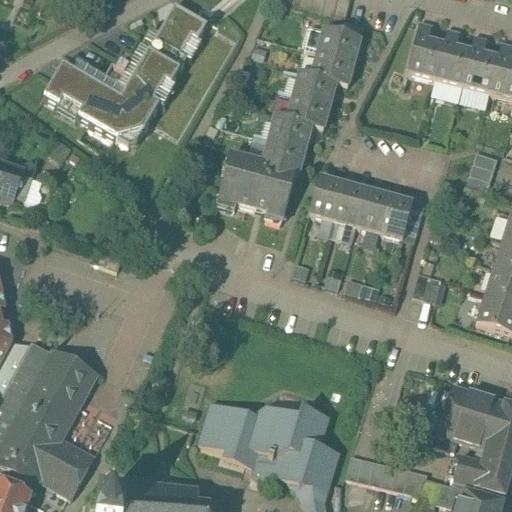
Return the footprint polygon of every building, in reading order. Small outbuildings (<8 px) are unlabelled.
[(300,0),(288,0),(285,13),(297,16),(300,0)] [(300,0),(297,16),(308,19),(313,0),(300,0)] [(325,0),(313,0),(308,19),(320,22),(325,0)] [(337,2),(330,0),(325,0),(320,22),(331,25),(337,2)] [(349,5),(337,2),(331,25),(343,28),(349,5)] [(61,72),(43,103),(114,145),(142,138),(204,30),(173,12),(119,107),(61,72)] [(431,31),(418,28),(415,42),(428,46),(431,31)] [(322,36),(310,33),(306,35),(301,52),(303,56),(304,56),(304,57),(316,60),(322,36)] [(459,38),(446,35),(442,49),(455,52),(459,38)] [(359,46),(322,36),(316,60),(352,70),(359,46)] [(486,44),(473,41),(470,56),(482,59),(486,44)] [(428,46),(415,42),(405,80),(433,86),(442,49),(428,46)] [(511,54),(511,50),(501,48),(497,63),(509,66),(511,54)] [(455,52),(442,49),(433,86),(460,93),(470,56),(455,52)] [(482,59),(470,56),(460,93),(488,100),(497,63),(482,59)] [(352,70),(316,60),(310,82),(309,83),(335,90),(334,91),(346,94),(352,70)] [(511,66),(509,66),(497,63),(488,100),(511,105),(511,66)] [(335,90),(309,83),(310,82),(298,79),(292,103),(328,113),(334,91),(335,90)] [(328,113),(292,103),(285,126),(310,133),(310,134),(322,137),(328,113)] [(310,133),(285,126),(274,122),(267,146),(304,156),(310,134),(310,133)] [(267,146),(252,142),(246,165),(261,169),(267,146)] [(304,156),(267,146),(261,169),(295,178),(295,179),(297,180),(304,156)] [(496,165),(475,158),(468,180),(489,187),(496,165)] [(246,165),(229,160),(216,207),(282,225),(295,179),(295,178),(261,169),(246,165)] [(23,178),(0,170),(0,205),(12,210),(14,205),(22,183),(23,178)] [(489,187),(468,180),(464,192),(485,199),(489,187)] [(31,186),(22,183),(14,205),(23,208),(31,186)] [(341,191),(317,184),(307,221),(331,228),(341,191)] [(364,197),(341,191),(331,228),(354,234),(364,197)] [(387,204),(364,197),(354,234),(377,240),(387,204)] [(411,210),(387,204),(377,240),(401,247),(411,210)] [(511,219),(510,219),(501,246),(511,249),(511,219)] [(511,249),(501,246),(492,273),(511,279),(511,249)] [(119,263),(99,256),(98,259),(95,267),(114,274),(118,266),(119,263)] [(511,279),(492,273),(484,300),(511,308),(511,279)] [(428,283),(417,279),(411,302),(422,306),(422,305),(428,283)] [(440,286),(428,282),(428,283),(422,305),(433,309),(440,286)] [(345,297),(379,307),(383,295),(349,284),(345,297)] [(511,308),(484,300),(474,330),(511,341),(511,308)] [(0,368),(11,349),(7,328),(1,330),(0,329),(0,368)] [(97,381),(51,356),(49,360),(31,349),(0,404),(0,474),(15,483),(34,493),(35,493),(38,487),(61,445),(97,381)] [(511,411),(451,392),(448,400),(438,397),(434,409),(439,411),(437,417),(429,415),(422,437),(435,441),(456,447),(477,453),(473,467),(459,463),(452,488),(503,502),(511,468),(511,411)] [(296,425),(264,415),(256,420),(255,423),(210,410),(197,450),(223,458),(221,465),(243,472),(247,470),(248,467),(254,469),(250,479),(251,485),(255,489),(261,489),(266,484),(295,493),(302,503),(300,507),(302,511),(322,511),(320,501),(325,500),(337,460),(318,454),(327,425),(299,416),(296,425)] [(456,447),(435,441),(432,451),(453,458),(456,447)] [(93,463),(61,445),(38,487),(70,505),(93,463)] [(419,478),(350,462),(344,484),(413,501),(419,478)] [(0,489),(29,501),(30,500),(35,498),(33,494),(34,493),(15,483),(0,474),(0,489)] [(419,478),(413,501),(418,502),(419,502),(425,485),(426,480),(419,478)] [(440,490),(425,485),(419,502),(418,502),(415,511),(433,511),(435,509),(440,490)] [(122,510),(95,507),(94,511),(210,511),(211,511),(207,510),(206,511),(196,511),(197,509),(196,509),(196,499),(199,497),(197,495),(195,497),(178,495),(176,493),(174,495),(160,494),(161,490),(158,489),(157,493),(143,492),(144,488),(140,488),(140,491),(127,490),(124,487),(121,489),(123,492),(122,502),(120,504),(122,508),(122,510)] [(29,501),(0,489),(0,511),(26,511),(30,501),(29,501)] [(458,511),(462,496),(440,490),(435,509),(444,511),(458,511)] [(500,511),(502,508),(462,496),(458,511),(500,511)]
